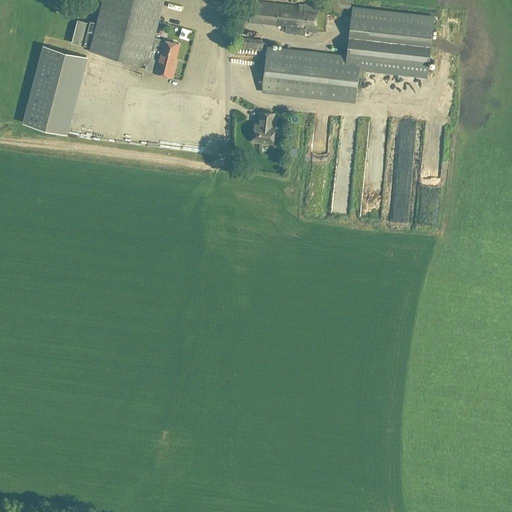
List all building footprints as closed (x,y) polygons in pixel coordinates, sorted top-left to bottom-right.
[(71,43),(90,48),(89,51),(93,52),(94,51),(147,64),(146,69),(154,71),(154,72),(172,77),(176,63),(174,63),(179,43),(162,39),(162,42),(154,40),(163,0),(101,0),(96,22),(90,21),(89,23),(77,19),(71,43)] [(252,0),(249,22),(286,26),(286,33),(304,35),(305,29),(316,30),(319,3),(304,2),(303,6),(252,0)] [(327,0),(326,6),(350,9),(350,0),(327,0)] [(352,7),(347,56),(268,47),(266,62),(260,61),(259,69),(265,70),(263,91),(355,102),(359,70),(427,79),(434,16),(352,7)] [(262,51),(264,40),(238,37),(237,48),(262,51)] [(196,52),(199,40),(193,39),(190,50),(196,52)] [(86,56),(43,45),(23,123),(66,134),(86,56)] [(273,125),(274,113),(260,112),(259,124),(255,123),(252,142),(273,144),(275,126),(273,125)]
